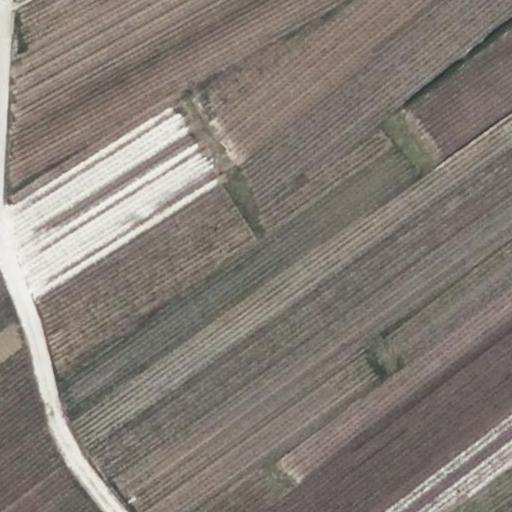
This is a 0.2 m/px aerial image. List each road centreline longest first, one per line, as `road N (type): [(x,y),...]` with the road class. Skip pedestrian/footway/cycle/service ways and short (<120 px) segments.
road 1 (track): [(0,225),(31,295),(76,442),(126,511)]
road 2 (track): [(7,0),(0,209)]
